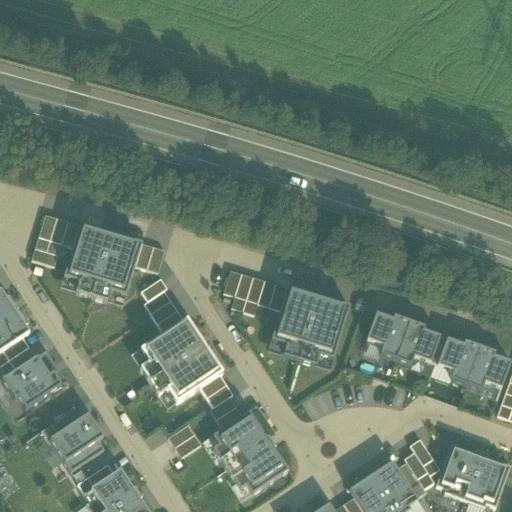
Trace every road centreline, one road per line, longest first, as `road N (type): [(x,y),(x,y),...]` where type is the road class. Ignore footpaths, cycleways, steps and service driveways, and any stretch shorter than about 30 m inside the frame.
road 1 (primary): [(0,94),(511,252)]
road 2 (residential): [(175,511),(0,247)]
road 3 (unknown): [(0,210),(181,267),(261,280)]
road 4 (residential): [(319,479),(181,267)]
road 5 (residential): [(319,479),(421,409),(511,441)]
